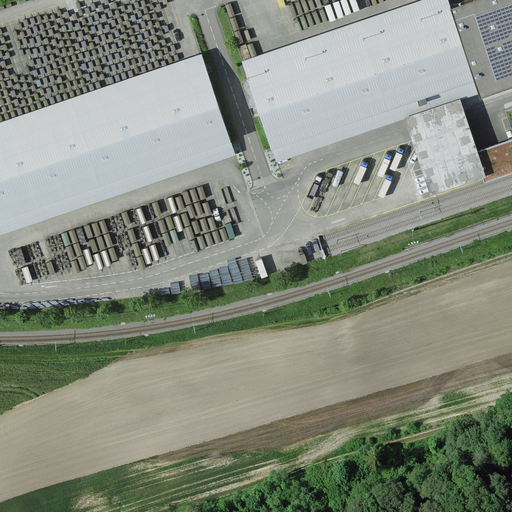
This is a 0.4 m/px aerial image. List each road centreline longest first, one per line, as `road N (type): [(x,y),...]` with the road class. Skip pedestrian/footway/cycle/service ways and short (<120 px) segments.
road 1 (track): [(511,412),(343,457),(188,511)]
road 2 (track): [(511,254),(359,308)]
